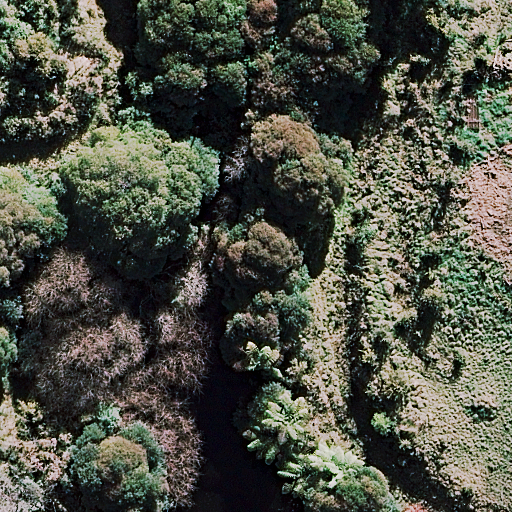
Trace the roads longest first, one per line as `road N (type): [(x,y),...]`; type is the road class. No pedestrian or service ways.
road 1 (motorway): [(0,354),(409,511)]
road 2 (track): [(511,44),(451,229)]
road 3 (motorway): [(153,511),(0,451)]
